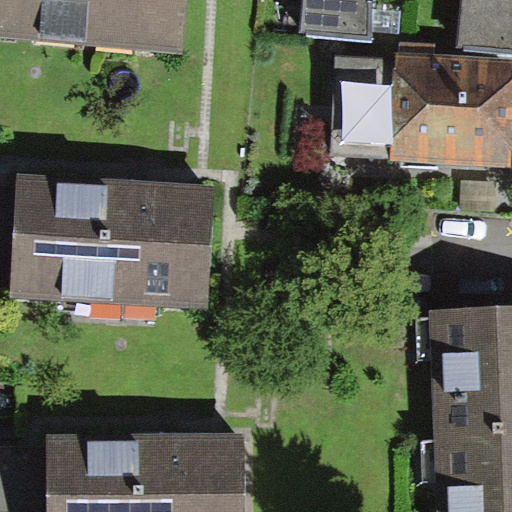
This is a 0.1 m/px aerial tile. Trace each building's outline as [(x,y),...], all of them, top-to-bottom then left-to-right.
[(0,0),(0,33),(190,52),(195,0),(0,0)] [(370,0),(304,0),(302,37),(368,41),(370,0)] [(511,53),(511,0),(462,0),(459,49),(511,53)] [(511,59),(403,53),(403,58),(397,158),(397,161),(511,167),(511,59)] [(397,158),(403,58),(344,55),(338,155),(397,158)] [(20,293),(215,304),(222,184),(27,173),(20,293)] [(511,511),(511,308),(438,311),(448,511),(511,511)] [(58,511),(253,511),(253,433),(58,434),(58,511)]
